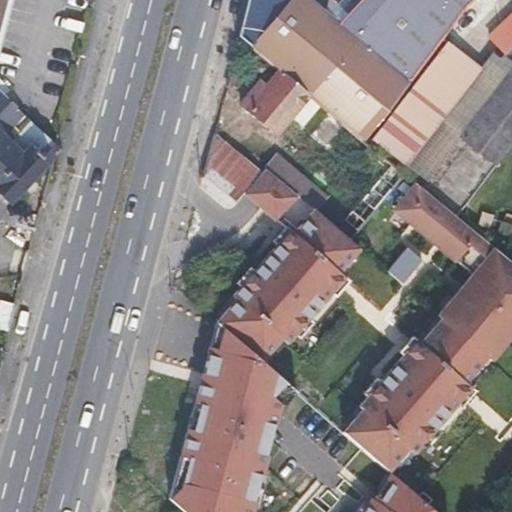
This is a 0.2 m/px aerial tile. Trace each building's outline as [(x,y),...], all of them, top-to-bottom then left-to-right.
[(497,0),(473,0),(467,6),(444,36),(457,46),(479,17),(497,0)] [(505,54),(508,51),(511,46),(511,12),(488,36),(505,54)] [(447,41),(372,139),(406,166),(482,69),(447,41)] [(511,55),(508,51),(505,54),(489,74),(501,83),(459,137),(495,165),(511,142),(511,55)] [(45,158),(57,146),(0,91),(0,193),(9,202),(48,161),(45,158)] [(265,167),(253,160),(215,131),(202,176),(231,199),(234,202),(244,191),(265,167)] [(272,215),(275,218),(284,226),(289,229),(311,208),(296,195),(272,174),(265,167),(244,191),(252,198),(263,207),(272,215)] [(441,317),(484,355),(489,359),(509,335),(504,331),(509,327),(511,323),(511,322),(511,262),(506,257),(457,216),(417,183),(396,207),(411,220),(414,223),(417,225),(446,250),(471,270),(460,284),(458,287),(455,290),(436,314),(441,317)] [(311,208),(289,229),(282,238),(276,244),(270,251),(253,271),(241,286),(233,296),(236,299),(216,322),(260,360),(280,336),(286,341),(294,332),(307,316),(330,289),(335,283),(342,275),(337,270),(357,246),(350,241),(324,219),(314,210),(311,208)] [(272,240),(276,244),(282,238),(289,229),(284,226),(272,240)] [(401,284),(420,260),(405,247),(385,270),(401,284)] [(241,286),(253,271),(249,267),(236,282),(241,286)] [(347,279),(342,275),(335,283),(330,289),(335,293),(347,279)] [(0,299),(0,329),(6,331),(14,304),(0,299)] [(312,320),(307,316),(294,332),(299,336),(312,320)] [(464,379),(484,355),(441,317),(420,341),(416,337),(408,346),(404,352),(383,376),(381,378),(368,393),(368,394),(360,403),(363,406),(341,431),(350,438),(361,448),(364,450),(385,469),(407,444),(413,449),(421,440),(434,425),(437,421),(457,398),(462,392),(470,384),(464,379)] [(278,412),(296,391),(287,384),(260,360),(216,322),(212,338),(205,361),(197,391),(180,455),(169,498),(184,511),(249,511),(262,467),(273,427),(277,411),(278,412)] [(399,348),(404,352),(408,346),(416,337),(411,333),(399,348)] [(368,393),(381,378),(376,374),(363,390),(368,394),(368,393)] [(474,388),(470,384),(462,392),(457,398),(462,402),(472,390),(474,388)] [(439,429),(434,425),(421,440),(426,444),(439,429)] [(434,511),(418,497),(394,477),(379,498),(374,493),(363,511),(362,511),(434,511)] [(184,511),(169,498),(164,511),(184,511)]
